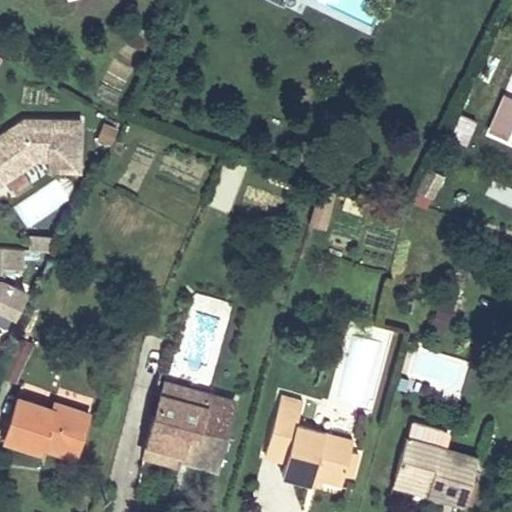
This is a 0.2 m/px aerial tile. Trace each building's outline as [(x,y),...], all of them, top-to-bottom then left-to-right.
[(267,0),(254,0),(251,6),(262,12),(267,0)] [(0,133),(0,170),(6,179),(36,159),(47,159),(46,170),(79,170),(80,119),(23,118),(0,133)] [(93,139),(109,145),(116,127),(99,121),(93,139)] [(432,198),(442,173),(426,167),(416,192),(432,198)] [(324,227),(332,200),(315,195),(307,222),(324,227)] [(23,248),(0,246),(0,303),(14,311),(26,285),(2,273),(3,262),(22,264),(23,248)] [(442,329),(449,311),(435,306),(428,324),(442,329)] [(16,336),(5,379),(19,382),(30,340),(16,336)] [(164,381),(160,393),(204,405),(207,393),(164,381)] [(147,441),(182,451),(183,447),(191,449),(189,458),(215,466),(234,401),(207,393),(204,405),(160,393),(147,441)] [(43,440),(76,450),(88,412),(54,401),(52,408),(17,397),(4,439),(39,450),(43,440)] [(353,440),(296,424),(300,410),(278,404),(264,454),(285,460),(281,474),(310,482),(312,475),(341,483),(343,474),(351,476),(358,453),(350,451),(353,440)] [(322,426),(323,420),(326,410),(321,408),(317,424),(322,426)] [(414,418),(409,436),(443,446),(446,433),(423,426),(425,421),(414,418)] [(443,446),(409,436),(405,435),(394,474),(428,483),(426,491),(464,502),(477,456),(443,446)] [(73,461),(76,450),(43,440),(39,450),(73,461)] [(178,463),(181,456),(182,451),(147,441),(143,453),(178,463)] [(183,447),(181,456),(189,458),(191,449),(183,447)] [(260,460),(259,473),(278,474),(279,461),(260,460)] [(392,481),(426,491),(428,483),(394,474),(392,481)] [(477,479),(471,477),(464,502),(470,503),(477,479)]
